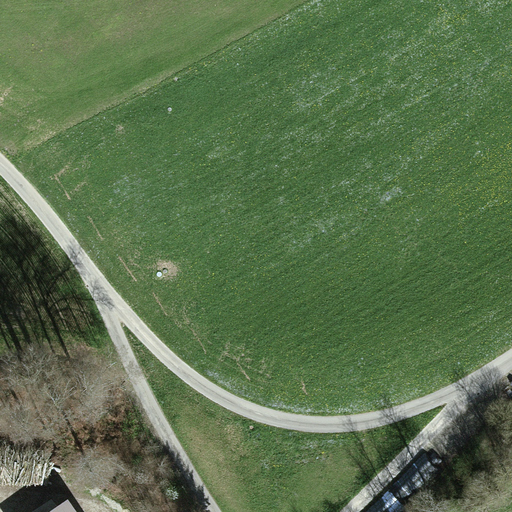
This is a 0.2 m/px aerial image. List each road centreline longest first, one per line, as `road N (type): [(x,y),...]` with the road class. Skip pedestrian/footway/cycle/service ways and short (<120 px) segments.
road 1 (unclassified): [(100,289),(192,378),(253,412),(296,422),(397,413),(511,357)]
road 2 (unclassified): [(100,289),(156,416),(216,511)]
road 3 (track): [(353,511),(478,378)]
road 4 (unclassified): [(0,165),(100,289)]
